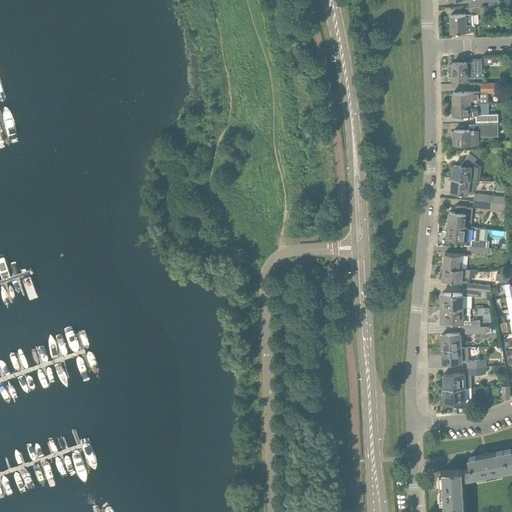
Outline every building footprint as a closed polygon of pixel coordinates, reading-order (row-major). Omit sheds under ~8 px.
[(466,15),(480,14),(480,15),(496,14),(496,16),(499,15),(499,13),(500,13),(499,6),(505,6),(505,4),(489,5),(480,6),(480,7),(466,8),(466,15)] [(467,25),(466,15),(451,16),(452,32),(475,31),(474,24),(467,25)] [(475,72),(482,72),(481,60),(475,60),(475,63),(467,63),(453,63),(453,79),(468,79),(475,78),(475,72)] [(454,105),(481,103),(489,103),(489,93),(498,93),(498,82),(482,83),(483,91),(470,91),(470,92),(453,93),(454,105)] [(454,115),(471,115),(476,115),(476,123),(498,122),(498,114),(481,114),(481,103),(454,105),(454,115)] [(454,144),(472,144),(472,145),(479,144),(478,124),(473,125),(474,130),(454,131),(454,144)] [(453,179),(477,181),(478,168),(472,167),(454,165),(453,179)] [(452,192),(473,194),(474,189),(476,189),(477,181),(453,179),(452,192)] [(493,203),(506,204),(506,197),(475,194),(474,201),(485,202),(493,203)] [(448,225),(469,228),(471,214),(472,207),(454,206),(454,213),(449,212),(448,225)] [(447,238),(463,239),(471,240),(474,240),(479,240),(480,229),(469,228),(448,225),(447,238)] [(474,247),(487,248),(487,241),(479,240),(474,240),(474,247)] [(471,253),(488,255),(489,248),(487,248),(474,247),(472,246),(471,253)] [(444,267),(466,269),(468,255),(445,253),(444,267)] [(442,280),(462,282),(463,277),(469,277),(470,270),(466,269),(444,267),(442,280)] [(467,290),(479,291),(491,293),(491,286),(468,283),(467,290)] [(442,309),(464,309),(464,295),(464,294),(463,294),(442,294),(442,309)] [(461,328),(481,327),(480,320),(475,320),(475,321),(470,321),(470,314),(470,309),(464,309),(442,309),(442,322),(460,322),(461,328)] [(462,349),(462,334),(461,334),(442,335),(443,350),(462,349)] [(443,363),(463,362),(463,355),(466,355),(466,349),(462,349),(443,350),(443,363)] [(486,367),(490,367),(490,360),(487,360),(486,359),(467,360),(468,368),(486,367)] [(471,375),(486,374),(486,367),(468,368),(468,373),(466,374),(444,375),(444,389),(471,388),(472,388),(471,375)] [(445,403),(466,402),(466,396),(471,395),(471,388),(444,389),(445,403)] [(472,477),(508,470),(504,451),(468,458),(470,469),(472,477)] [(464,506),(463,488),(463,479),(472,477),(470,469),(462,471),(462,470),(443,471),(445,507),(464,506)]
